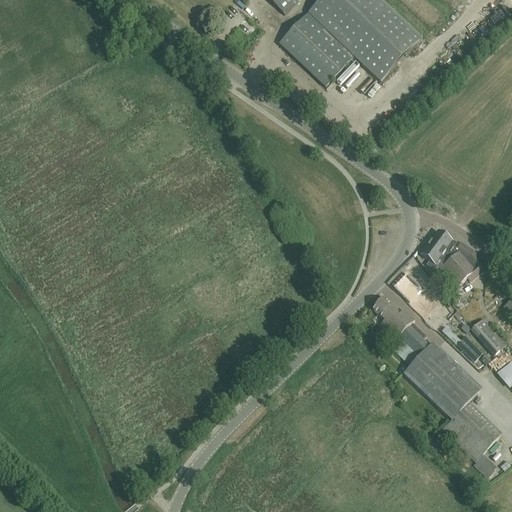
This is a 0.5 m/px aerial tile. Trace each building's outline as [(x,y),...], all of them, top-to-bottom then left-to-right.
[(267,0),(284,17),(300,0),(267,0)] [(322,0),(279,46),(325,90),(354,59),(380,84),(422,40),(379,0),(322,0)] [(500,2),(496,6),(505,16),(510,12),(500,2)] [(375,127),(368,127),(368,135),(376,135),(376,132),(385,132),(386,119),(375,119),(375,127)] [(474,254),(461,244),(458,248),(437,233),(433,238),(429,244),(420,256),(429,263),(426,267),(433,271),(437,269),(455,290),(474,274),(477,277),(479,275),(480,276),(487,270),(474,254)] [(408,305),(423,320),(438,304),(423,289),(422,291),(406,276),(394,289),(409,304),(408,305)] [(502,436),(469,405),(483,391),(433,344),(429,348),(423,342),(426,339),(412,325),(415,323),(403,312),(400,315),(384,300),(372,312),(383,323),(379,328),(400,348),(395,354),(409,369),(403,376),(451,422),(442,433),(475,464),(473,467),(487,480),(493,473),(479,460),(502,436)] [(511,300),(502,309),(511,320),(511,300)] [(483,320),(470,332),(493,358),(506,347),(483,320)] [(484,361),(478,369),(485,374),(491,366),(484,361)] [(494,368),(499,372),(505,366),(500,362),(494,368)] [(505,380),(511,375),(511,363),(499,372),(505,380)]
